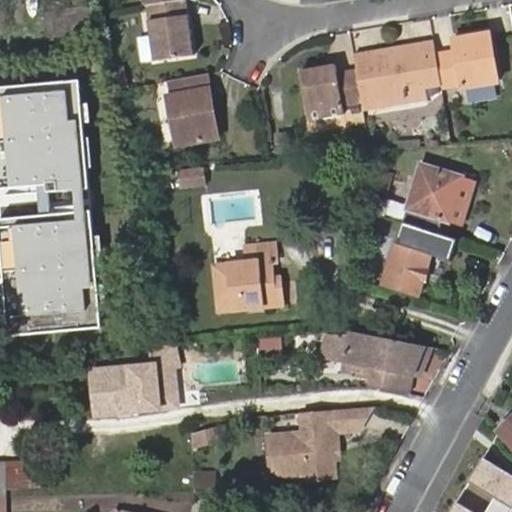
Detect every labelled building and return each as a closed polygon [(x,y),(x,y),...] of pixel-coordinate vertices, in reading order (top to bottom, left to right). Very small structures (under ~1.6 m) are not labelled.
[(145,0),(147,9),(150,8),(186,2),(185,0),(145,0)] [(186,2),(150,8),(159,65),(198,59),(193,33),(188,34),(186,20),(191,19),(188,2),(186,2)] [(439,56),(441,68),(497,61),(492,36),(457,42),(459,53),(439,56)] [(420,71),(415,50),(400,52),(402,59),(389,62),(388,55),(359,61),(361,72),(367,106),(367,108),(409,101),(408,91),(430,87),(445,84),(441,68),(420,71)] [(400,52),(388,55),(389,62),(402,59),(400,52)] [(445,84),(445,89),(465,85),(466,90),(502,84),(497,61),(441,68),(445,84)] [(367,106),(361,72),(341,75),(340,69),(305,75),(314,123),(349,117),(348,109),(367,106)] [(209,76),(173,83),(176,97),(170,98),(179,148),(215,142),(210,111),(215,109),(209,76)] [(83,81),(0,88),(0,191),(78,185),(80,215),(0,222),(11,340),(105,332),(83,81)] [(409,101),(367,108),(368,114),(432,102),(430,87),(408,91),(409,101)] [(210,111),(215,142),(221,141),(215,109),(210,111)] [(476,182),(420,164),(402,222),(439,233),(443,220),(462,225),(476,182)] [(439,233),(402,222),(382,284),(418,295),(422,281),(424,282),(427,269),(426,269),(430,255),(447,260),(454,238),(439,233)] [(251,312),(269,311),(285,310),(283,286),(276,287),(275,265),(280,265),(279,248),(250,250),(251,266),(218,269),(221,314),(251,312)] [(432,347),(354,333),(342,361),(374,366),(371,386),(396,390),(400,371),(414,373),(421,374),(432,347)] [(177,348),(155,349),(157,369),(96,374),(99,417),(123,415),(123,410),(137,409),(138,414),(181,410),(177,371),(182,371),(177,348)] [(414,373),(400,371),(396,390),(411,393),(414,373)] [(362,409),(304,415),(306,435),(270,439),(274,475),(291,478),(311,475),(312,480),(339,477),(337,459),(336,446),(341,446),(339,433),(364,430),(362,409)] [(511,418),(497,433),(511,449),(511,418)] [(193,439),(194,452),(229,441),(225,429),(193,439)] [(511,511),(511,475),(485,459),(471,482),(497,499),(488,511),(472,511),(458,503),(452,511),(511,511)] [(22,498),(21,466),(8,467),(9,499),(22,498)] [(0,498),(9,499),(8,467),(0,467),(0,498)] [(0,511),(9,511),(9,499),(0,498),(0,511)]
